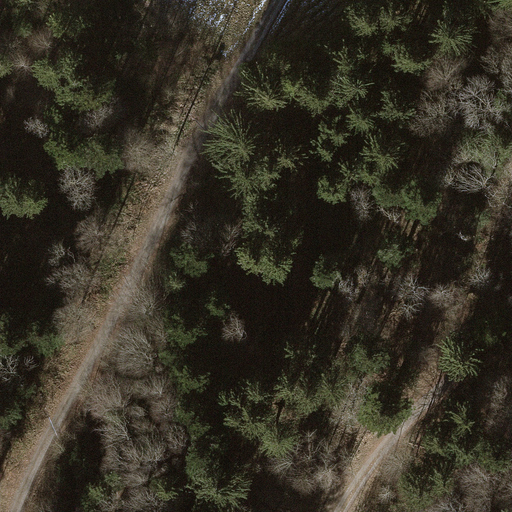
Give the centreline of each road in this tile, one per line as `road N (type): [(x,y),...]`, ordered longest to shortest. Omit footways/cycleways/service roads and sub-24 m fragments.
road 1 (track): [(284,0),(57,418),(28,511)]
road 2 (track): [(511,332),(460,361),(354,479),(340,511)]
